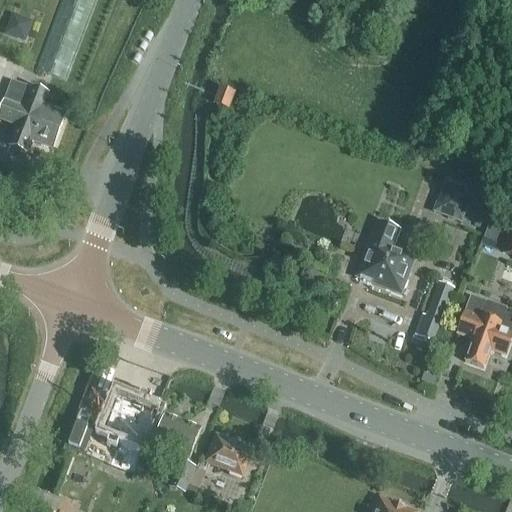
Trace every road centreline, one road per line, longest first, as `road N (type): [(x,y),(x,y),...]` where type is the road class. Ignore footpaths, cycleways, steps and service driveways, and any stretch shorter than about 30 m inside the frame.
road 1 (tertiary): [(511,472),(71,304)]
road 2 (unclassified): [(71,304),(188,0)]
road 3 (unclassified): [(0,494),(71,304)]
